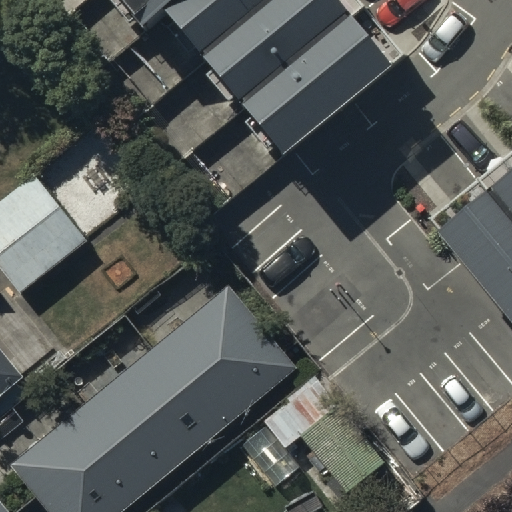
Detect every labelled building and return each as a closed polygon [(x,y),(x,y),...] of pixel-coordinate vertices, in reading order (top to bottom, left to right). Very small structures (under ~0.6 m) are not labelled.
[(119,0),(142,28),(164,11),(282,155),(388,68),(331,0),(119,0)] [(511,167),(435,231),(511,323),(511,167)] [(0,202),(0,274),(21,301),(87,246),(31,177),(0,202)] [(12,474),(43,511),(130,511),(296,373),(229,293),(12,474)] [(0,406),(24,387),(0,358),(0,406)] [(285,454),(301,441),(348,500),(388,469),(318,381),(287,405),(290,408),(265,428),(285,454)]
